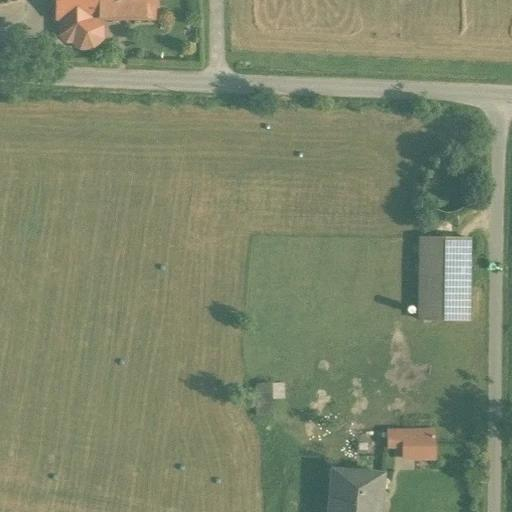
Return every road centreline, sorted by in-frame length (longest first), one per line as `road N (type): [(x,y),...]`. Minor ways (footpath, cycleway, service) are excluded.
road 1 (unclassified): [(495,95),(0,69)]
road 2 (unclassified): [(490,511),(495,95)]
